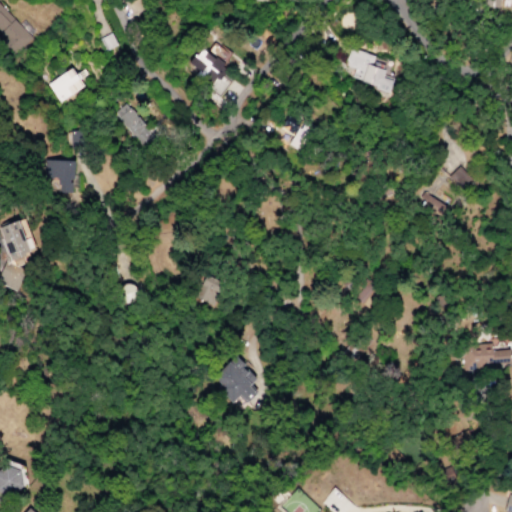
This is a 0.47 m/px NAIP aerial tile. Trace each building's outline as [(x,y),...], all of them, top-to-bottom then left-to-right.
[(0,40),(12,53),(29,38),(0,6),(0,40)] [(103,51),(114,46),(109,34),(97,39),(103,51)] [(185,65),(211,85),(225,68),(198,48),(185,65)] [(373,56),(347,48),(342,65),(352,68),(349,79),(387,92),(390,81),(380,78),(383,70),(370,66),(373,56)] [(45,84),(58,103),(81,87),(77,80),(85,75),(82,70),(73,75),(69,68),(45,84)] [(110,116),(141,146),(152,135),(120,105),(110,116)] [(44,180),(49,181),(49,192),(68,192),(69,179),(72,179),(72,161),(44,160),(44,180)] [(470,180),(457,166),(446,176),(459,190),(470,180)] [(446,205),(417,193),(411,210),(439,221),(446,205)] [(0,225),(0,236),(7,260),(32,252),(22,219),(0,225)] [(0,273),(0,285),(14,292),(23,269),(5,262),(0,273)] [(209,305),(219,282),(201,275),(192,298),(209,305)] [(352,300),(364,304),(371,282),(359,278),(352,300)] [(117,303),(133,302),(132,284),(116,285),(117,303)] [(507,350),(490,351),(489,343),(458,345),(459,368),(508,365),(507,350)] [(253,392),(247,386),(254,378),(231,356),(208,380),(231,402),(237,396),(244,402),(253,392)] [(22,475),(0,462),(0,492),(10,497),(22,475)] [(501,511),(511,511),(511,494),(506,493),(501,511)]
